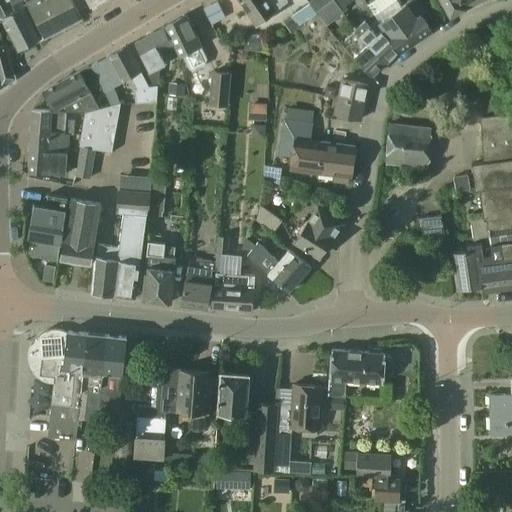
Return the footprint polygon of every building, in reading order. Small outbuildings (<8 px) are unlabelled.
[(5,15),(2,17),(2,18),(19,50),(40,38),(21,2),(24,0),(9,0),(15,9),(5,15)] [(26,0),(44,36),(62,27),(48,0),(26,0)] [(48,0),(62,27),(80,17),(71,0),(48,0)] [(239,0),(246,9),(257,25),(284,3),(286,1),(285,0),(239,0)] [(333,0),(317,12),(327,26),(344,14),(333,0)] [(395,0),(376,0),(368,6),(379,22),(400,52),(431,30),(422,17),(427,13),(418,0),(410,0),(405,3),(400,7),(395,0)] [(441,0),(451,18),(483,0),(441,0)] [(214,1),(204,6),(212,22),(223,16),(214,1)] [(309,4),(292,16),(299,26),(316,14),(309,4)] [(186,15),(180,18),(166,25),(181,56),(182,56),(191,73),(204,66),(207,60),(200,47),(201,46),(195,34),(186,15)] [(379,31),(376,33),(364,20),(354,29),(355,30),(354,30),(384,64),(397,51),(379,31)] [(163,27),(134,42),(149,72),(150,72),(147,74),(152,86),(157,86),(158,86),(159,67),(160,67),(166,64),(159,52),(172,45),(163,27)] [(384,64),(354,30),(344,39),(356,52),(352,55),(371,75),(384,64)] [(0,88),(14,78),(8,57),(5,46),(0,46),(0,88)] [(127,47),(92,65),(92,66),(97,75),(105,91),(114,87),(123,82),(123,81),(130,77),(137,89),(134,90),(135,103),(155,102),(157,86),(152,86),(149,87),(141,72),(140,73),(127,47)] [(92,65),(43,92),(53,111),(66,111),(85,113),(98,109),(89,92),(90,92),(85,82),(93,77),(97,75),(92,66),(92,65)] [(228,107),(231,73),(211,72),(209,105),(228,107)] [(343,78),(335,113),(359,119),(360,119),(368,84),(343,78)] [(121,103),(98,109),(85,113),(79,146),(80,146),(79,154),(76,168),(75,176),(91,179),(96,150),(112,152),(121,103)] [(252,118),(267,118),(268,104),(252,103),(252,118)] [(32,109),(30,130),(64,132),(64,134),(68,134),(69,134),(73,134),(73,130),(74,119),(66,119),(66,111),(53,111),(32,109)] [(511,122),(509,113),(481,117),(483,162),(511,159),(511,122)] [(351,177),(355,146),(309,140),(311,124),(283,120),(278,153),(291,155),(289,169),(333,175),(332,181),(346,183),(347,177),(351,177)] [(427,166),(430,128),(388,124),(385,162),(427,166)] [(30,130),(29,151),(66,152),(67,152),(68,134),(64,134),(64,132),(30,130)] [(28,172),(29,172),(61,174),(65,174),(66,152),(29,151),(28,172)] [(79,154),(70,153),(70,155),(70,168),(76,168),(79,154)] [(511,159),(483,163),(471,164),(475,189),(479,188),(483,216),(483,220),(487,220),(492,256),(483,257),(485,266),(480,267),(483,285),(511,281),(511,159)] [(282,169),(264,165),(263,179),(278,186),(282,169)] [(455,192),(470,189),(467,175),(453,177),(455,192)] [(98,246),(97,256),(97,257),(96,257),(91,293),(134,298),(139,263),(140,264),(147,215),(148,215),(150,186),(150,177),(120,176),(119,189),(118,189),(116,213),(123,214),(119,248),(98,246)] [(162,187),(150,186),(148,215),(160,216),(162,187)] [(60,244),(67,199),(47,196),(45,207),(34,205),(28,239),(60,244)] [(91,265),(101,205),(70,199),(60,259),(91,265)] [(282,221),(260,205),(256,221),(274,233),(282,221)] [(318,257),(341,222),(317,206),(294,241),(318,257)] [(445,241),(441,216),(418,218),(421,241),(445,241)] [(483,220),(483,216),(470,218),(474,244),(467,244),(468,250),(453,252),(458,289),(461,288),(463,290),(471,289),(472,287),(483,285),(480,267),(485,266),(483,257),(492,256),(487,220),(483,220)] [(218,236),(216,253),(216,254),(227,254),(228,236),(218,236)] [(148,254),(142,300),(170,303),(176,257),(172,257),(173,247),(162,246),(163,242),(148,240),(146,254),(148,254)] [(289,250),(279,262),(258,243),(247,254),(288,292),(310,266),(289,250)] [(255,275),(240,274),(240,264),(235,255),(227,254),(216,254),(216,262),(215,273),(214,285),(213,285),(211,307),(252,310),(255,275)] [(186,268),(185,272),(180,303),(207,308),(212,272),(214,273),(215,261),(191,258),(187,268),(186,268)] [(30,345),(40,355),(38,376),(54,378),(47,436),(76,439),(78,419),(81,392),(77,392),(77,387),(82,387),(88,334),(69,332),(69,334),(66,333),(64,332),(61,332),(59,331),(56,331),(53,331),(51,331),(48,332),(46,333),(43,334),(41,335),(39,336),(37,338),(35,339),(33,341),(32,343),(30,345)] [(98,421),(100,406),(101,406),(103,376),(107,336),(88,334),(82,387),(77,387),(77,392),(81,392),(78,419),(98,421)] [(119,408),(126,338),(107,336),(103,376),(101,406),(119,408)] [(393,374),(394,364),(385,358),(385,353),(381,353),(381,349),(370,349),(370,353),(333,351),(330,396),(343,396),(346,396),(346,381),(384,383),(384,379),(393,374)] [(180,370),(181,367),(145,364),(144,380),(139,380),(134,458),(162,460),(165,410),(163,410),(164,396),(179,397),(180,370)] [(163,410),(165,410),(193,412),(191,429),(206,430),(210,372),(180,370),(179,397),(164,396),(163,410)] [(246,414),(249,375),(221,373),(218,412),(246,414)] [(511,374),(510,374),(511,382),(511,394),(489,395),(490,435),(511,434),(511,374)] [(289,466),(291,428),(318,429),(321,387),(293,386),(292,406),(278,405),(275,465),(289,466)] [(257,419),(254,471),(272,472),(277,405),(258,404),(257,414),(257,419)] [(116,422),(113,471),(131,472),(134,423),(116,422)] [(400,480),(390,479),(391,454),(345,452),(344,470),(357,470),(356,477),(359,477),(374,478),(374,479),(377,479),(376,500),(384,500),(384,501),(399,502),(399,501),(400,480)] [(146,481),(172,482),(172,471),(146,470),(146,481)] [(251,472),(217,471),(216,487),(250,488),(251,472)] [(383,511),(404,511),(405,501),(399,501),(399,502),(384,501),(383,511)]
